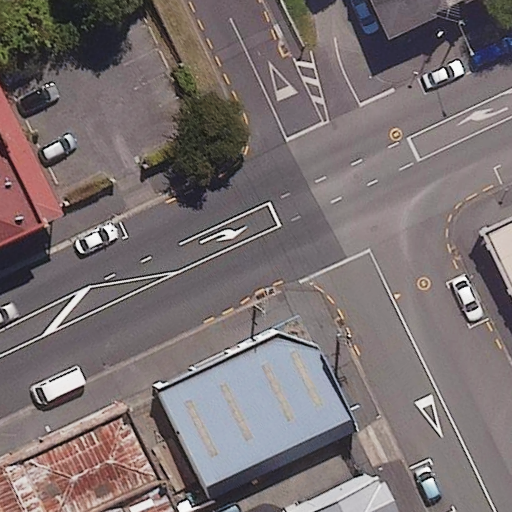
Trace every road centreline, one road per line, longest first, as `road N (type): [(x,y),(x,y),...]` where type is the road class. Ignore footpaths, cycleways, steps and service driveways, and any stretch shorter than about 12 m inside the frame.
road 1 (unclassified): [(497,511),(340,183)]
road 2 (tertiary): [(0,346),(318,194)]
road 3 (residential): [(224,0),(318,194)]
road 4 (tertiary): [(340,183),(511,102)]
